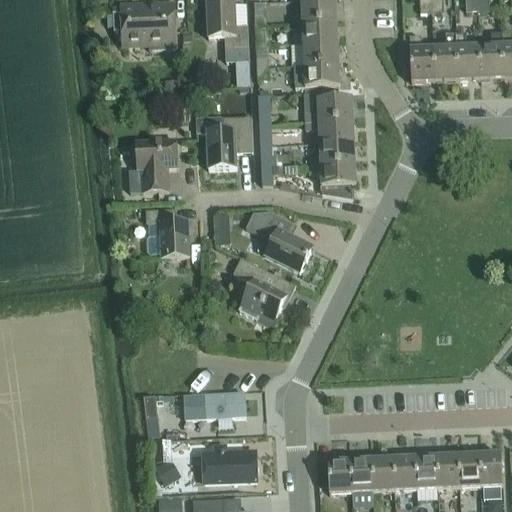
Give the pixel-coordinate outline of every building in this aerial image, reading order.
[(419,0),(420,18),(432,17),(430,0),(419,0)] [(430,0),(432,17),(444,17),(442,0),(430,0)] [(465,0),(466,16),(477,16),(476,0),(465,0)] [(476,0),(477,16),(489,15),(488,0),(476,0)] [(249,64),(249,54),(248,30),(236,30),(234,3),(206,4),(208,42),(225,42),(226,67),(235,66),(235,65),(249,64)] [(293,27),(336,25),(335,3),(301,5),(302,18),(293,19),(293,27)] [(176,53),(175,34),(174,5),(162,5),(162,6),(121,8),(121,11),(112,11),(114,36),(122,36),(122,48),(148,47),(148,51),(149,51),(149,54),(176,53)] [(456,6),(443,11),(448,24),(461,19),(456,6)] [(266,16),(255,17),(255,29),(267,28),(266,16)] [(337,46),(336,25),(293,27),(294,35),(302,34),(303,48),(337,46)] [(256,41),(267,40),(267,28),(255,29),(256,41)] [(480,84),(504,83),(502,36),(490,37),(491,51),(479,52),(480,84)] [(511,42),(511,36),(502,36),(504,83),(511,82),(511,42)] [(435,86),(457,85),(455,38),(445,39),(445,53),(433,53),(435,86)] [(466,52),(465,38),(455,38),(457,85),(480,84),(479,52),(466,52)] [(421,54),(420,40),(409,41),(411,87),(435,86),(433,53),(421,54)] [(295,70),(338,68),(337,46),(303,48),(291,49),(292,70),(295,69),(295,70)] [(257,72),(267,71),(267,61),(256,62),(257,72)] [(296,92),(305,92),(339,90),(338,68),(295,70),(296,92)] [(257,84),(268,84),(267,71),(257,72),(257,84)] [(166,103),(178,102),(177,83),(165,84),(166,103)] [(191,95),(179,95),(180,103),(192,103),(191,95)] [(305,127),(353,125),(352,102),(317,103),(318,116),(305,117),(305,127)] [(259,129),(271,129),(270,117),(259,117),(259,129)] [(208,174),(236,173),(236,158),(253,157),(251,121),(222,122),(222,135),(207,136),(208,174)] [(354,145),(353,125),(305,127),(306,134),(318,134),(319,147),(354,145)] [(260,150),(271,150),(271,141),(271,129),(259,129),(260,150)] [(169,195),(168,173),(178,172),(176,144),(136,147),(138,174),(142,174),(143,197),(169,195)] [(312,169),(355,167),(354,145),(319,147),(320,161),(311,162),(312,169)] [(271,159),(271,150),(260,150),(261,162),(261,172),(272,172),(272,171),(277,171),(276,159),(271,159)] [(355,167),(312,169),(312,176),(320,175),(321,199),(352,204),(352,189),(356,189),(355,167)] [(262,190),(272,189),(272,172),(261,172),(262,190)] [(176,226),(175,214),(155,215),(145,215),(146,228),(149,228),(150,240),(147,243),(148,256),(150,259),(161,259),(161,262),(169,262),(189,261),(188,225),(176,226)] [(300,277),(313,251),(287,238),(292,228),(270,217),(253,218),(245,233),(271,246),(264,259),(300,277)] [(294,293),(296,290),(241,263),(233,278),(252,288),(239,314),(256,323),(258,319),(274,327),(291,291),(294,293)] [(183,403),(212,401),(211,389),(182,392),(183,403)] [(179,390),(158,392),(161,414),(182,412),(179,390)] [(205,402),(206,429),(253,427),(251,399),(205,402)] [(146,424),(158,422),(155,400),(144,401),(146,424)] [(503,503),(503,490),(501,458),(479,459),(481,491),(484,491),(484,504),(503,503)] [(459,492),(481,491),(479,459),(458,460),(459,492)] [(263,460),(203,461),(202,497),(264,496),(263,460)] [(438,493),(459,492),(458,460),(436,461),(438,493)] [(438,493),(436,461),(415,462),(416,494),(417,494),(418,506),(439,505),(438,493)] [(395,495),(416,494),(415,462),(393,463),(395,495)] [(165,490),(181,481),(170,463),(154,472),(165,490)] [(373,496),(395,495),(393,463),(372,464),(373,496)] [(351,497),(373,496),(372,464),(350,465),(351,497)] [(329,498),(349,497),(351,497),(350,465),(328,466),(329,498)]
